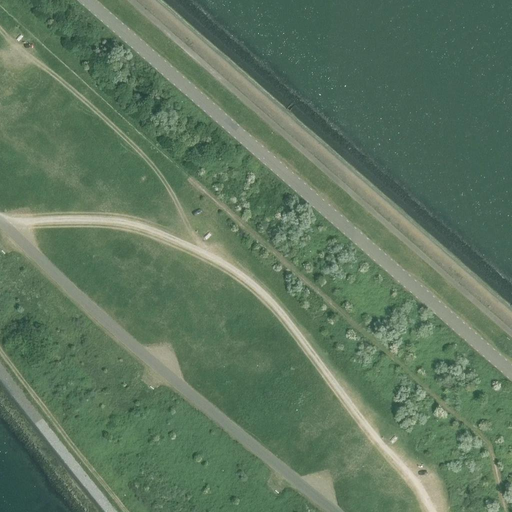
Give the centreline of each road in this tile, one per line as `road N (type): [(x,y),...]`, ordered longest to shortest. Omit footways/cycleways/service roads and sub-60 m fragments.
road 1 (tertiary): [(511,373),(86,0)]
road 2 (track): [(431,511),(295,333),(223,264),(129,224),(0,220)]
road 3 (unclassified): [(0,222),(333,511)]
road 4 (track): [(206,256),(144,156),(0,30)]
